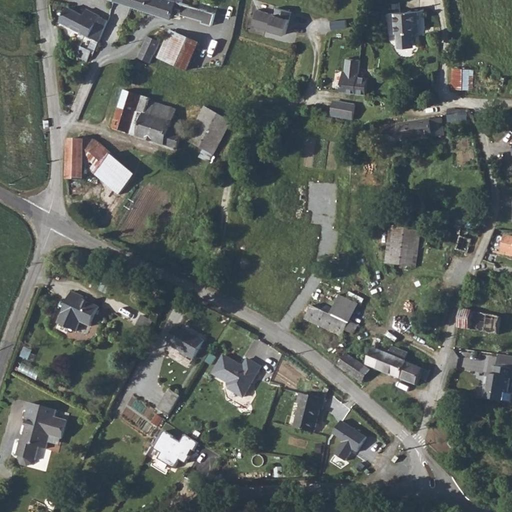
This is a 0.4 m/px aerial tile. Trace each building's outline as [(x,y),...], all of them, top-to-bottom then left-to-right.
[(175,14),(180,2),(174,0),(115,0),(116,0),(173,20),(175,14)] [(217,13),(180,2),(175,14),(183,17),(183,15),(204,20),(204,23),(213,25),(217,13)] [(112,22),(109,20),(88,10),(86,14),(71,7),(63,23),(102,42),(112,22)] [(258,8),(253,25),(287,35),(292,17),(258,8)] [(409,43),(408,31),(414,31),(412,10),(388,12),(390,33),(393,33),(394,45),(409,43)] [(204,45),(172,29),(158,57),(191,72),(204,45)] [(163,39),(150,33),(140,54),(153,60),(163,39)] [(94,54),(88,52),(83,63),(89,65),(94,54)] [(340,88),(356,91),(359,72),(360,68),(361,58),(348,56),(346,69),(344,69),(340,88)] [(475,70),(454,68),(452,89),(474,90),(475,70)] [(369,74),(359,72),(356,91),(366,92),(369,74)] [(153,99),(127,90),(114,129),(167,145),(171,132),(177,110),(153,101),(153,99)] [(349,105),(337,103),(335,115),(347,117),(349,105)] [(207,107),(190,140),(217,154),(234,120),(207,107)] [(470,109),(450,109),(450,122),(469,122),(470,109)] [(446,132),(443,115),(432,116),(435,134),(446,132)] [(435,134),(432,116),(377,126),(380,144),(400,140),(435,134)] [(185,136),(171,132),(167,145),(180,150),(185,136)] [(94,136),(70,136),(72,178),(87,177),(87,148),(87,147),(94,136)] [(114,150),(102,138),(101,140),(94,136),(87,147),(102,162),(114,150)] [(138,174),(114,150),(102,162),(96,168),(120,192),(138,174)] [(352,155),(347,228),(385,231),(391,157),(352,155)] [(391,226),(387,264),(416,268),(420,230),(391,226)] [(449,242),(450,233),(437,230),(435,239),(449,242)] [(511,236),(505,236),(502,253),(511,254),(511,236)] [(471,241),(461,237),(456,251),(466,254),(471,241)] [(305,298),(351,319),(359,302),(313,281),(305,298)] [(102,306),(84,298),(86,295),(74,290),(61,321),(78,329),(83,319),(94,323),(102,306)] [(305,298),(298,313),(344,334),(351,319),(305,298)] [(463,309),(461,322),(460,328),(472,330),(474,311),(463,309)] [(474,311),(472,330),(488,332),(490,313),(474,311)] [(490,313),(488,332),(502,334),(505,315),(490,313)] [(206,340),(185,329),(183,332),(176,328),(169,341),(175,345),(173,348),(195,360),(206,340)] [(427,388),(434,372),(407,360),(411,352),(394,345),(391,352),(376,346),(369,363),(427,388)] [(339,365),(362,382),(364,384),(374,370),(368,365),(349,352),(339,365)] [(261,367),(249,360),(244,370),(237,366),(238,364),(225,356),(215,375),(231,383),(228,389),(244,398),(261,367)] [(511,368),(511,357),(503,356),(502,367),(511,368)] [(24,363),(20,370),(37,379),(41,371),(24,363)] [(492,392),(491,401),(511,404),(511,391),(511,392),(511,390),(511,368),(502,367),(500,366),(499,375),(492,374),(489,391),(492,392)] [(161,408),(172,415),(183,396),(173,389),(161,408)] [(322,399),(299,392),(296,402),(298,403),(292,426),(311,431),(317,408),(319,409),(322,399)] [(22,464),(28,466),(33,463),(33,460),(36,461),(40,446),(47,449),(51,435),(63,439),(68,421),(56,418),(58,410),(34,403),(29,419),(25,436),(26,436),(24,441),(22,440),(17,456),(20,456),(19,459),(22,464)] [(337,453),(348,460),(353,452),(356,454),(367,436),(343,422),(336,433),(346,439),(337,453)] [(378,433),(383,428),(380,425),(374,430),(378,433)] [(165,434),(154,451),(161,456),(158,461),(174,471),(180,462),(186,466),(190,459),(189,458),(192,453),(194,454),(199,446),(185,437),(181,445),(173,440),(173,439),(165,434)] [(352,475),(358,468),(352,463),(346,470),(352,475)]
